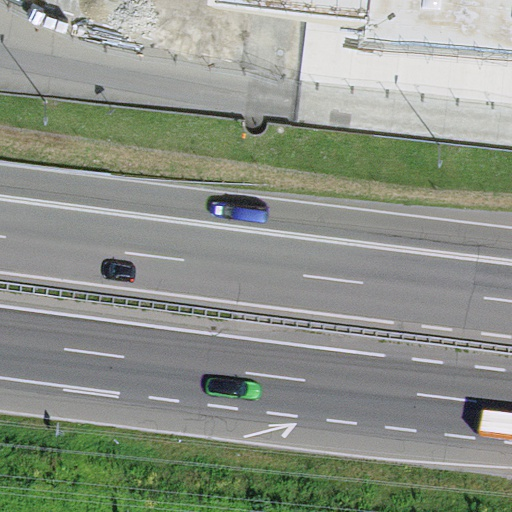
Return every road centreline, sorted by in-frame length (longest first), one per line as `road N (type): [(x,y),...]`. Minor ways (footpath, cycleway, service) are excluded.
road 1 (motorway): [(0,338),(511,405)]
road 2 (motorway): [(511,300),(0,234)]
